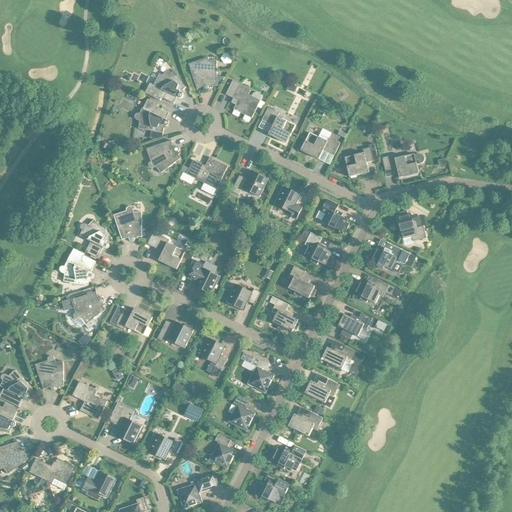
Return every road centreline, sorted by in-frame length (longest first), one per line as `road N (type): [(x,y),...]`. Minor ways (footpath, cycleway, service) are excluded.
road 1 (residential): [(299,357),(139,281)]
road 2 (residential): [(299,357),(217,511)]
road 3 (residential): [(372,203),(216,130)]
road 4 (residential): [(372,203),(299,357)]
road 5 (residential): [(167,511),(152,476),(59,428)]
road 6 (residential): [(511,192),(452,183),(372,203)]
